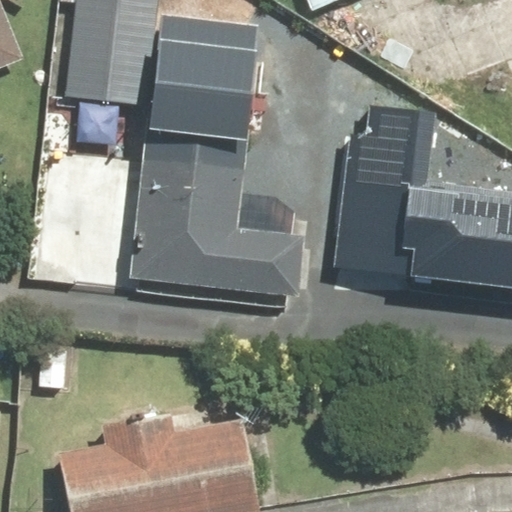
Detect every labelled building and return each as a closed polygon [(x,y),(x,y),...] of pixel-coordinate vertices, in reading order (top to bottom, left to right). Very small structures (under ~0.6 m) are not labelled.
[(8,0),(0,0),(0,75),(34,61),(8,0)] [(76,0),(71,100),(151,104),(156,0),(76,0)] [(313,0),(318,11),(344,0),(313,0)] [(362,94),(345,256),(511,273),(511,180),(436,173),(443,103),(362,94)] [(256,112),(154,108),(147,278),(297,284),(300,208),(252,206),(256,112)] [(67,446),(77,511),(274,511),(259,415),(187,427),(182,398),(119,408),(124,437),(67,446)]
